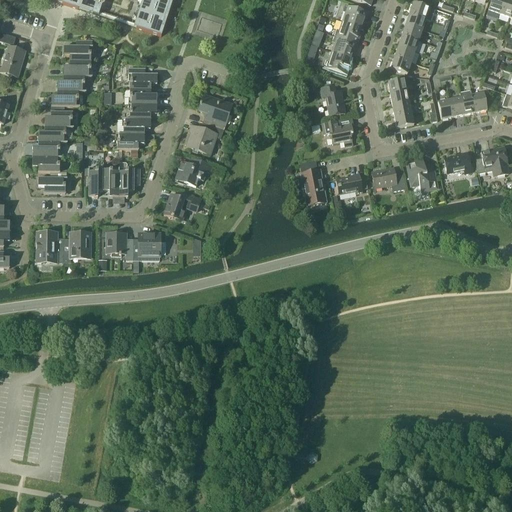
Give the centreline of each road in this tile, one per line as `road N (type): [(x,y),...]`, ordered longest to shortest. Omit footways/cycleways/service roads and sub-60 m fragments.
road 1 (unclassified): [(0,310),(167,292),(424,230),(511,254)]
road 2 (residential): [(28,212),(140,216),(177,111),(182,68),(193,60),(227,72)]
road 3 (residential): [(10,149),(45,41),(0,25)]
road 4 (residential): [(378,155),(364,87),(393,0)]
road 5 (residential): [(378,155),(511,135)]
